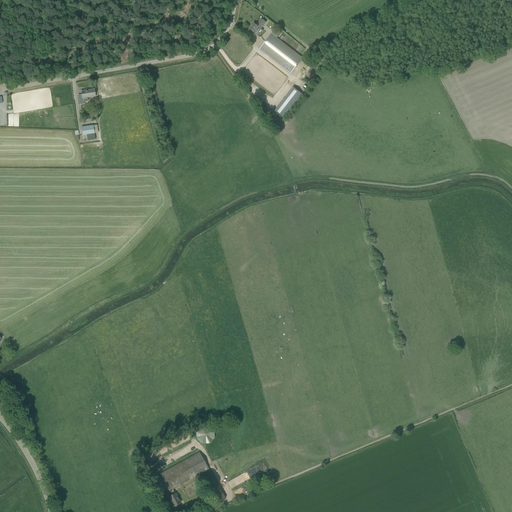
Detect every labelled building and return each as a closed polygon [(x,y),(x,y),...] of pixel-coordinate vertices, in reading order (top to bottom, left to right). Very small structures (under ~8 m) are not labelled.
[(263,30),(261,29),(266,22),(261,18),(256,25),(253,23),(249,29),(255,34),(259,36),(263,30)] [(259,49),(291,74),(302,58),(271,34),(259,49)] [(305,72),(306,77),(310,80),(316,79),(319,75),(318,69),(313,66),(308,67),(305,72)] [(274,111),(285,119),(303,95),(293,87),(274,111)] [(81,91),(82,98),(95,96),(94,89),(81,91)] [(81,127),(82,135),(94,134),(93,125),(81,127)] [(196,431),(196,438),(202,443),(209,443),(214,437),(214,430),(208,425),(201,425),(196,431)] [(168,497),(173,506),(180,502),(173,489),(208,469),(199,452),(160,474),(169,491),(172,495),(168,497)] [(149,467),(151,472),(162,467),(160,463),(149,467)] [(203,483),(214,504),(225,498),(213,477),(203,483)]
